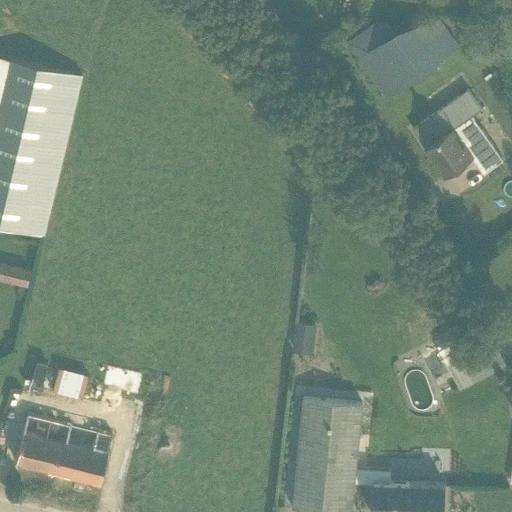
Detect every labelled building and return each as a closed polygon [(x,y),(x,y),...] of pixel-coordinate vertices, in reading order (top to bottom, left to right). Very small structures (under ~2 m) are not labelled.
[(349,43),(387,97),(473,36),(462,21),(447,32),(438,20),(393,33),(383,19),(349,43)] [(0,226),(44,237),(81,76),(0,56),(0,226)] [(480,108),(467,90),(412,129),(424,147),(423,148),(444,176),(471,157),(483,173),(502,160),(470,116),(480,108)] [(0,280),(27,287),(30,271),(0,263),(0,280)] [(292,352),(312,354),(316,324),(295,322),(292,352)] [(483,325),(492,341),(498,337),(489,322),(483,325)] [(461,331),(420,354),(429,373),(437,400),(504,363),(492,341),(483,325),(482,324),(463,335),(461,331)] [(36,375),(25,372),(20,393),(30,396),(36,375)] [(303,397),(292,508),(336,511),(351,511),(354,481),(356,468),(362,402),(303,397)] [(28,415),(16,462),(99,483),(111,435),(28,415)] [(390,469),(356,468),(354,481),(372,482),(371,511),(443,511),(444,482),(390,481),(390,469)]
